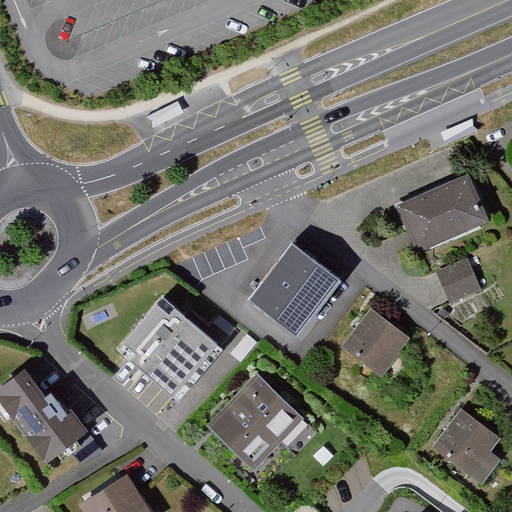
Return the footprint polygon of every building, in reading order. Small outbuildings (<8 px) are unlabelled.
[(177,102),(147,117),(154,121),(154,127),(184,113),(177,102)] [(473,118),(441,131),(446,142),(479,128),(473,125),(473,118)] [(475,175),(403,207),(424,254),(496,223),(475,175)] [(341,275),(292,238),(248,295),(297,332),(341,275)] [(455,304),(485,288),(471,262),(442,277),(455,304)] [(222,350),(163,300),(120,350),(179,400),(222,350)] [(413,343),(373,310),(343,347),(383,380),(413,343)] [(63,417),(26,370),(0,390),(0,397),(48,459),(85,431),(70,412),(63,417)] [(261,375),(230,407),(238,415),(218,436),(260,474),(283,449),(276,443),(303,417),(261,375)] [(145,400),(157,412),(170,398),(158,386),(145,400)] [(507,438),(464,409),(438,448),(482,477),(507,438)] [(154,511),(127,475),(81,509),(82,511),(154,511)] [(297,511),(316,511),(305,503),(297,511)]
